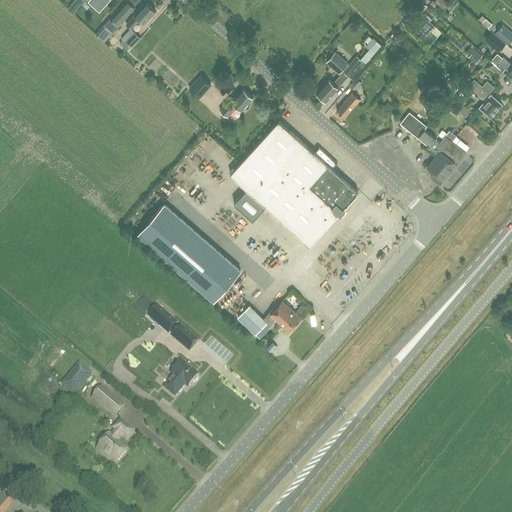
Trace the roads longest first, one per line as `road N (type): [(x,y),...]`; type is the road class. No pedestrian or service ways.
road 1 (unclassified): [(186,511),(437,224)]
road 2 (unclassified): [(437,224),(187,0)]
road 3 (tertiary): [(511,267),(308,511)]
road 4 (primary): [(444,307),(250,511)]
road 5 (primary): [(277,511),(444,307)]
